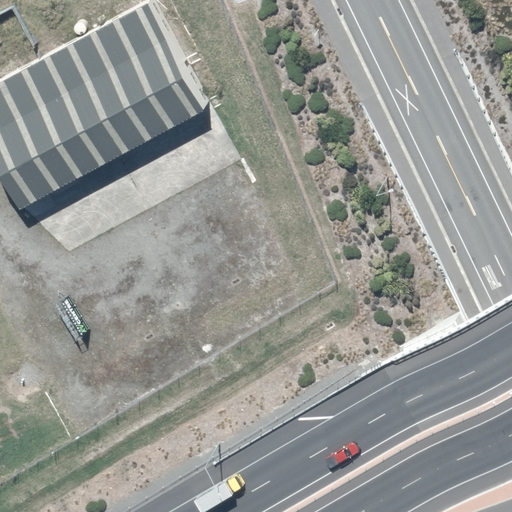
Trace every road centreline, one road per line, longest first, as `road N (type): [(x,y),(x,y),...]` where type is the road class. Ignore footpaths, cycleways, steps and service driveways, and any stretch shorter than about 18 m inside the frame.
road 1 (motorway): [(215,511),(511,338)]
road 2 (unclassified): [(511,287),(370,0)]
road 3 (motorway): [(511,423),(360,511)]
